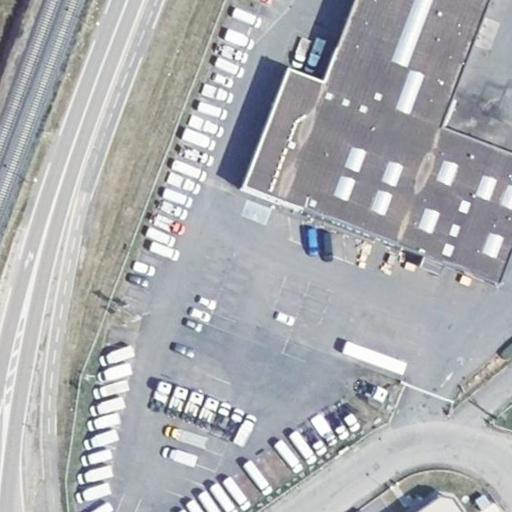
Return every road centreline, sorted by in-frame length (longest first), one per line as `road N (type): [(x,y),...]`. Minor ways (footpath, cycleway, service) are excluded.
road 1 (secondary): [(127,0),(34,271),(0,475)]
road 2 (unclassified): [(511,480),(468,444),(411,443),(303,511)]
